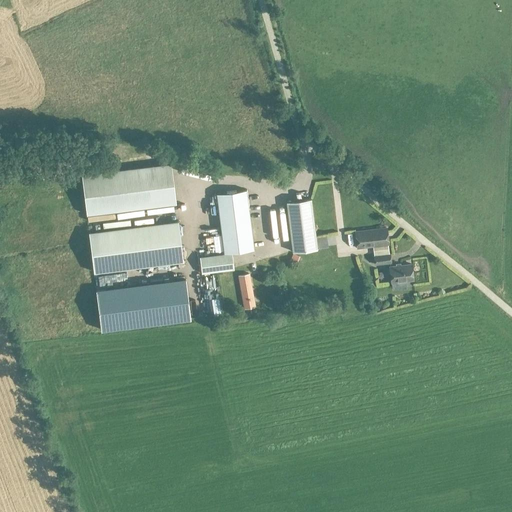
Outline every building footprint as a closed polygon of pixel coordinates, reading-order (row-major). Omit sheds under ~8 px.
[(171,163),(81,174),(87,215),(176,203),(171,163)] [(225,252),(232,251),(254,249),(247,189),(217,193),(225,252)] [(312,198),(287,201),(293,251),(318,248),(312,198)] [(178,220),(89,231),(94,273),(183,261),(178,220)] [(388,227),(356,231),(358,248),(390,244),(388,227)] [(328,231),(328,245),(336,245),(336,231),(328,231)] [(225,252),(200,256),(203,275),(235,270),(232,251),(225,252)] [(390,254),(374,255),(375,265),(392,263),(390,254)] [(411,265),(390,267),(391,282),(413,280),(411,265)] [(249,274),(239,276),(245,308),(255,306),(249,274)] [(185,279),(96,290),(101,331),(191,319),(185,279)] [(373,285),(371,279),(365,282),(368,287),(373,285)] [(284,307),(282,295),(273,296),(275,308),(284,307)] [(78,320),(80,327),(94,322),(90,310),(81,313),(82,318),(78,320)]
